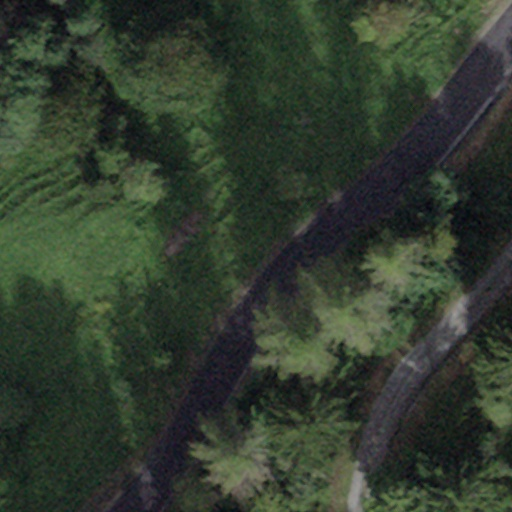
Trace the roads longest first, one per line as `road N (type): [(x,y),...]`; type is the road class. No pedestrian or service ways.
road 1 (tertiary): [(511,31),(379,188),(291,268),(219,361),(127,511)]
road 2 (track): [(363,511),(392,398),(511,260)]
